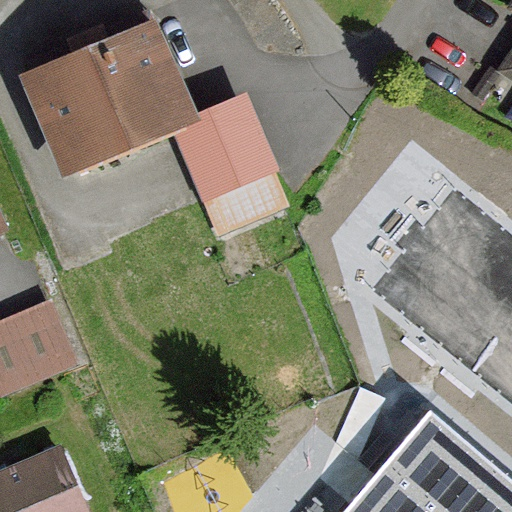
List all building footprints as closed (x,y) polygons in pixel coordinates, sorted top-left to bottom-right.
[(511,0),(497,23),(511,33),(511,49),(490,83),(511,98),(511,0)] [(182,133),(144,37),(9,89),(49,192),(165,147),(205,250),(276,222),(234,113),(182,133)] [(0,405),(69,374),(40,313),(0,331),(0,405)] [(511,511),(511,479),(431,411),(345,511),(511,511)] [(0,511),(70,511),(48,461),(0,481),(0,511)]
